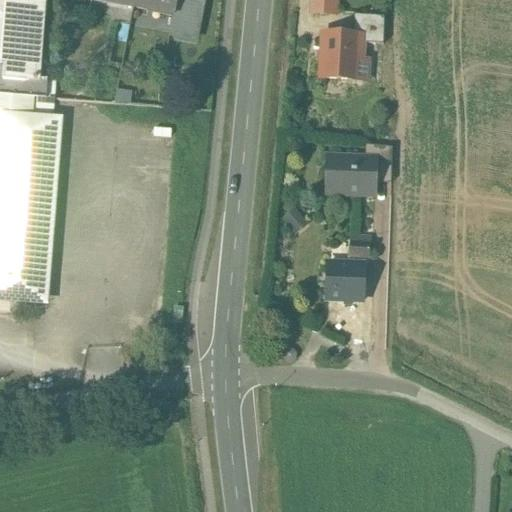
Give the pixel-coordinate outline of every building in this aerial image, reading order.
[(41,0),(0,0),(0,10),(41,13),(41,0)] [(134,0),(91,0),(91,1),(132,9),(134,0)] [(176,0),(134,0),(132,9),(172,17),(173,17),(176,0)] [(205,0),(176,0),(173,17),(172,17),(169,30),(199,36),(205,0)] [(336,0),(311,0),(311,14),(335,15),(336,0)] [(0,10),(0,77),(36,80),(36,79),(41,13),(0,10)] [(384,18),(353,16),(351,37),(364,38),(363,45),(383,46),(384,18)] [(116,22),(108,64),(121,66),(129,24),(116,22)] [(129,24),(121,66),(134,69),(142,27),(129,24)] [(351,37),(323,36),(320,80),(355,82),(357,60),(362,60),(363,45),(364,38),(351,37)] [(36,80),(0,77),(0,117),(11,118),(52,121),(55,80),(36,79),(36,80)] [(52,121),(11,118),(0,117),(0,300),(38,303),(52,121)] [(380,148),(365,146),(365,160),(375,161),(375,184),(391,185),(392,149),(380,148)] [(365,160),(333,158),(333,190),(354,190),(353,196),(374,197),(375,184),(375,161),(365,160)] [(371,244),(351,242),(349,257),(369,259),(371,244)] [(361,265),(334,262),(331,282),(329,283),(329,303),(365,305),(366,288),(360,288),(361,265)]
